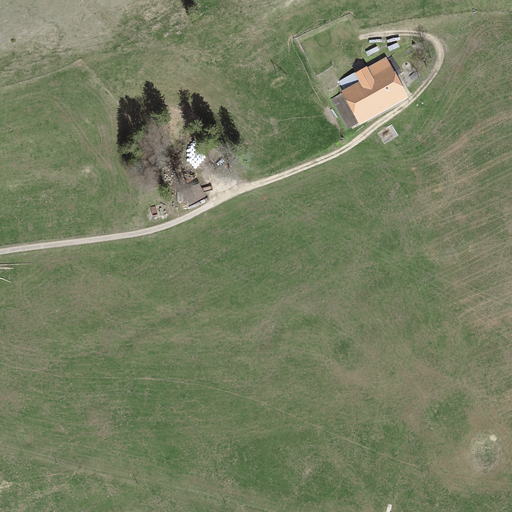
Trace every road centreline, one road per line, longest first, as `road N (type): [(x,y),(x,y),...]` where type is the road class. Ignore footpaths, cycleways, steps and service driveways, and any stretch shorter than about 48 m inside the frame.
road 1 (track): [(221,198),(346,151),(420,93),(443,58),(435,41),(401,31),(362,37)]
road 2 (unclassified): [(221,198),(151,230),(0,251)]
